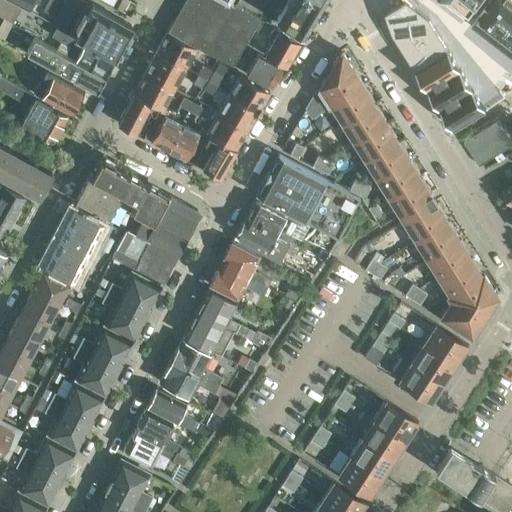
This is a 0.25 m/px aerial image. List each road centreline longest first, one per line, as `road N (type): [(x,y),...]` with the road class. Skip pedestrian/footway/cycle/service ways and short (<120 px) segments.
road 1 (residential): [(226,203),(67,511)]
road 2 (residential): [(511,255),(355,0)]
road 3 (residential): [(382,511),(511,311)]
road 4 (residential): [(350,0),(226,203)]
road 5 (residential): [(0,304),(91,127)]
road 6 (residential): [(226,203),(91,127)]
road 7 (residential): [(91,127),(163,0)]
